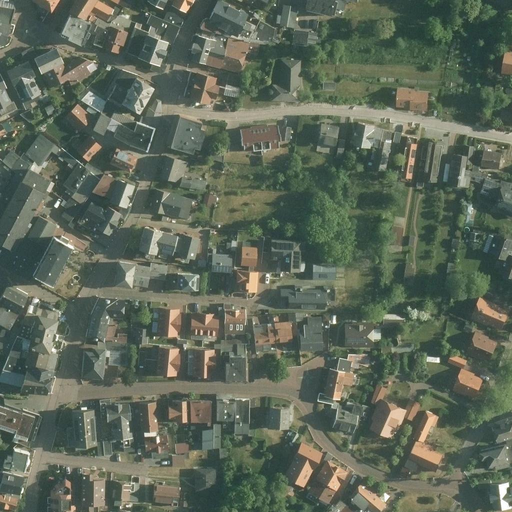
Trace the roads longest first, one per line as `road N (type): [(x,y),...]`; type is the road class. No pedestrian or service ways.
road 1 (residential): [(167,106),(235,116),(357,111),(511,137)]
road 2 (residential): [(87,291),(251,302),(259,387)]
road 3 (residential): [(259,387),(308,403),(321,433),(368,472),(414,486),(455,485)]
road 4 (residential): [(87,291),(141,198),(167,106)]
road 5 (residential): [(58,394),(259,387)]
road 6 (residential): [(511,342),(455,485)]
road 7 (residential): [(171,79),(31,32)]
